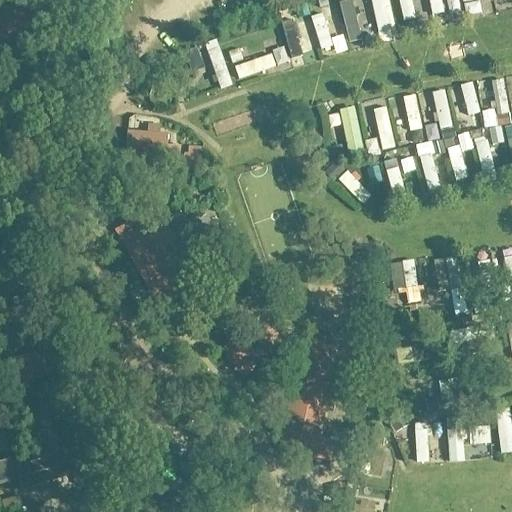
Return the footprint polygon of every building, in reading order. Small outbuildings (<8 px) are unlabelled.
[(398,39),(391,0),(379,0),(386,41),(398,39)] [(407,0),(411,31),(422,29),(418,0),(407,0)] [(436,0),(442,21),(453,18),(448,0),(436,0)] [(481,0),(469,0),(470,11),(482,10),(481,0)] [(22,2),(0,13),(0,41),(34,25),(22,2)] [(319,24),(330,55),(342,51),(330,20),(319,24)] [(227,48),(216,50),(219,68),(230,66),(227,48)] [(260,86),(286,77),(281,61),(254,71),(260,86)] [(483,90),(470,92),(476,120),(488,118),(483,90)] [(455,97),(442,99),(447,137),(460,135),(455,97)] [(417,134),(404,138),(407,145),(434,136),(422,104),(408,110),(417,134)] [(394,106),(382,108),(388,145),(400,143),(394,106)] [(348,115),(361,154),(372,150),(360,111),(348,115)] [(503,131),(511,136),(511,118),(503,131)] [(494,189),(506,186),(492,128),(480,130),(494,189)] [(168,134),(129,131),(127,160),(166,162),(168,134)] [(464,190),(476,188),(470,153),(458,155),(464,190)] [(409,174),(397,175),(401,204),(413,202),(409,174)] [(358,175),(348,182),(370,212),(380,204),(358,175)] [(141,208),(145,215),(127,225),(180,318),(181,317),(186,325),(210,311),(206,303),(208,302),(151,202),(141,208)] [(462,262),(442,266),(450,300),(470,295),(462,262)] [(239,330),(224,351),(231,357),(229,359),(251,375),(270,349),(248,333),(246,335),(239,330)] [(281,451),(331,462),(336,441),(319,438),(325,411),(333,413),(336,397),(328,395),(338,351),(305,344),(281,451)] [(426,345),(401,347),(401,358),(427,356),(426,345)] [(26,410),(39,455),(71,445),(57,401),(26,410)] [(511,412),(502,414),(510,461),(511,460),(511,412)] [(472,424),(456,424),(457,471),(473,470),(472,424)] [(434,426),(422,427),(425,471),(437,470),(434,426)] [(481,449),(497,450),(498,432),(482,431),(481,449)] [(63,452),(49,459),(54,469),(68,463),(63,452)] [(365,476),(386,484),(393,462),(373,455),(365,476)] [(41,459),(27,463),(25,456),(0,463),(0,483),(31,475),(45,471),(41,459)]
